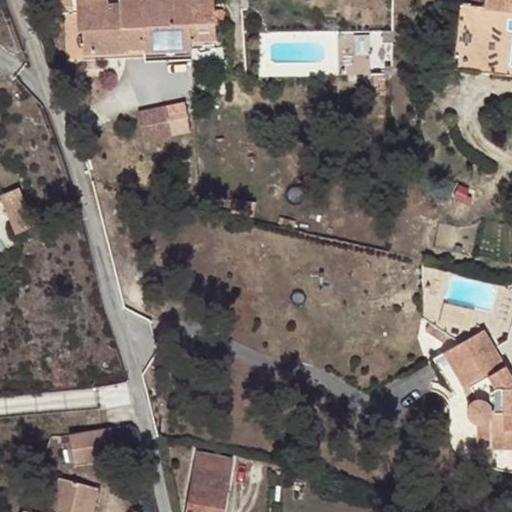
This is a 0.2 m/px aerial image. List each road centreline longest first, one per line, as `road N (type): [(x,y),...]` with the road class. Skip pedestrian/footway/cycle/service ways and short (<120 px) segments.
road 1 (residential): [(169,511),(96,211),(18,0)]
road 2 (unknown): [(124,324),(196,328),(373,396),(424,371)]
road 3 (unknown): [(144,393),(0,405)]
road 4 (unknown): [(56,100),(101,97),(176,73)]
